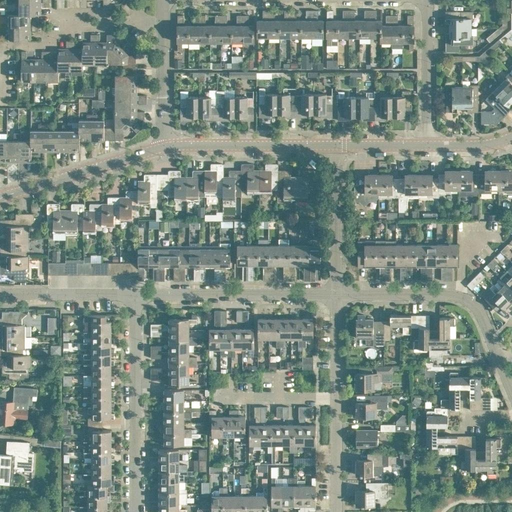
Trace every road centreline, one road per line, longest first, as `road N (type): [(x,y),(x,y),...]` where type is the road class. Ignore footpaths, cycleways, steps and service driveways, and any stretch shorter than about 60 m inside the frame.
road 1 (residential): [(133,294),(134,511)]
road 2 (residential): [(336,294),(133,294)]
road 3 (residential): [(498,353),(477,307),(462,297),(336,294)]
road 4 (tertiary): [(0,198),(165,148)]
road 5 (tertiary): [(165,148),(336,145)]
road 6 (residential): [(16,44),(41,44),(64,26),(167,25)]
road 7 (residential): [(336,294),(336,145)]
road 8 (residential): [(426,147),(427,0)]
road 9 (residential): [(133,294),(0,294)]
road 10 (residential): [(165,148),(167,25)]
